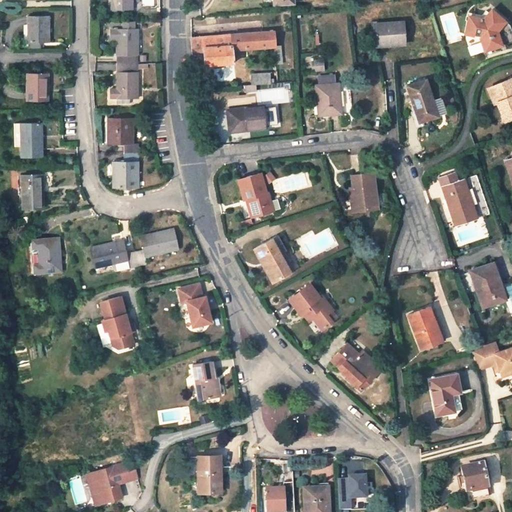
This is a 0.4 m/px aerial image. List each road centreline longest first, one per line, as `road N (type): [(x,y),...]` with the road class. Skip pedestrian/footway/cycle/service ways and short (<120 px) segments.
road 1 (residential): [(188,152),(378,141),(395,155),(406,191)]
road 2 (residential): [(195,187),(123,207),(93,190),(81,56)]
road 3 (residential): [(244,380),(253,428),(272,445),(373,440)]
road 4 (unclassified): [(188,152),(176,94),(176,0)]
road 5 (unknown): [(220,266),(117,289),(84,305)]
road 6 (unclassified): [(373,440),(279,356)]
road 7 (residential): [(406,191),(430,267),(389,274)]
